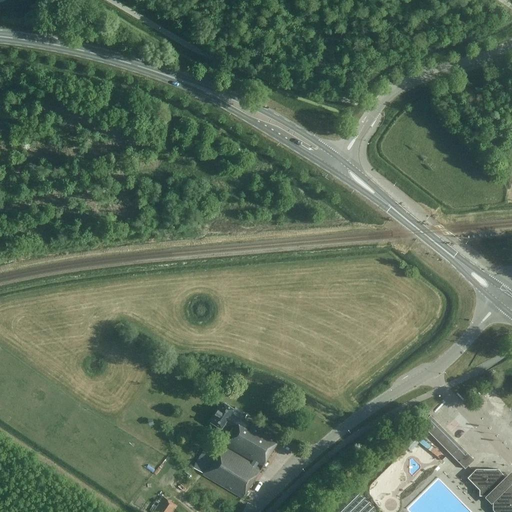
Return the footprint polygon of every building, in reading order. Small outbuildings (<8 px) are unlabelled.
[(227,433),(218,447),(209,442),(193,468),(203,474),(202,475),(242,498),(262,467),(279,438),(253,422),(251,424),(243,419),(246,414),(235,407),(234,409),(223,402),(210,422),(221,429),(227,433)] [(425,429),(435,420),(430,415),(421,424),(425,429)] [(435,420),(425,429),(431,434),(464,469),(474,460),(435,420)] [(494,511),(511,511),(511,483),(511,482),(511,481),(511,470),(505,476),(498,469),(476,469),(467,478),(478,489),(478,495),(485,495),(492,503),(492,510),(494,511)] [(172,511),(177,506),(163,497),(159,504),(156,502),(149,511),(172,511)]
